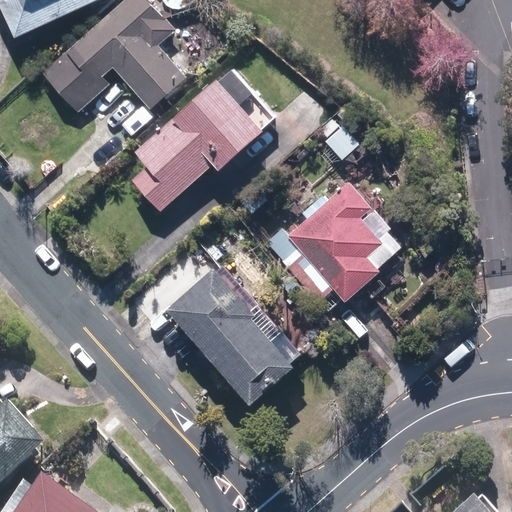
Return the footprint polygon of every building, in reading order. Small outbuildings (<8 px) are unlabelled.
[(1,0),(18,37),(100,0),(1,0)] [(148,0),(128,0),(46,73),(79,111),(110,83),(104,76),(114,68),(152,111),(188,79),(159,46),(176,31),(148,0)] [(137,181),(163,210),(215,164),(219,168),(263,129),(220,81),(138,153),(151,168),(137,181)] [(359,144),(343,128),(327,144),(343,160),(359,144)] [(350,185),(292,237),(347,299),(379,271),(368,258),(385,244),(362,218),(372,209),(350,185)] [(214,269),(170,309),(255,402),(296,364),(253,318),(256,315),(214,269)] [(0,489),(45,450),(9,410),(0,418),(0,489)] [(92,511),(43,479),(20,511),(92,511)] [(463,511),(484,511),(476,501),(463,511)]
